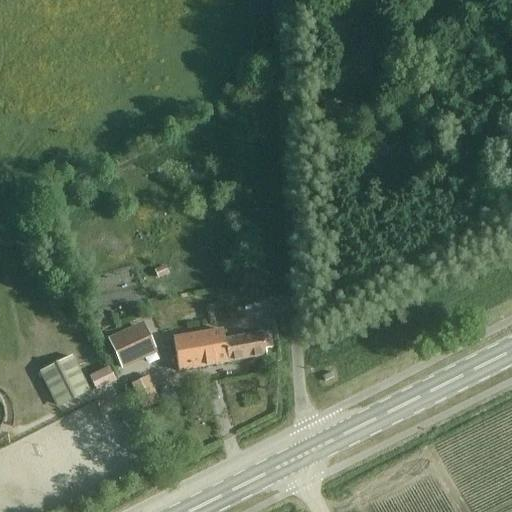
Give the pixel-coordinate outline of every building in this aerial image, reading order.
[(316,81),(310,84),(318,100),(357,82),(354,76),(369,69),(384,62),(374,39),(359,46),(336,56),(338,61),(312,72),(316,81)] [(410,94),(399,100),(407,119),(419,113),(410,94)] [(165,265),(154,270),(158,278),(168,272),(165,265)] [(228,328),(172,337),(177,369),(265,355),(264,349),(272,347),(269,331),(229,337),(228,328)] [(155,351),(145,329),(124,339),(121,333),(107,340),(120,368),(155,351)] [(56,405),(87,389),(70,357),(40,372),(56,405)] [(92,387),(114,376),(110,368),(88,378),(92,387)] [(153,403),(143,380),(131,386),(141,409),(153,403)]
